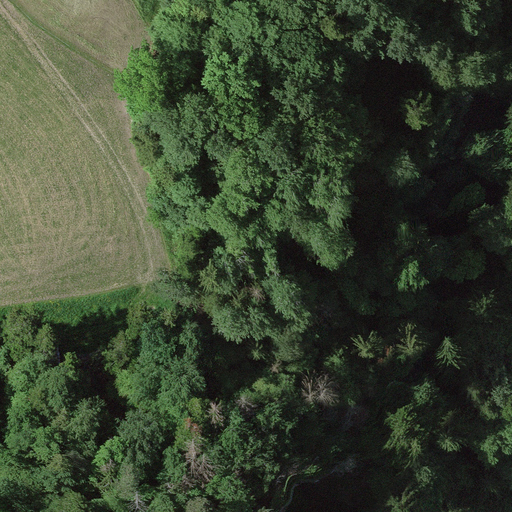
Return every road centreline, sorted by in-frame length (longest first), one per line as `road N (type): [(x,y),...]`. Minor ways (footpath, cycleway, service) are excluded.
road 1 (track): [(0,9),(123,178),(148,243)]
road 2 (track): [(246,0),(219,140),(170,241),(148,243)]
